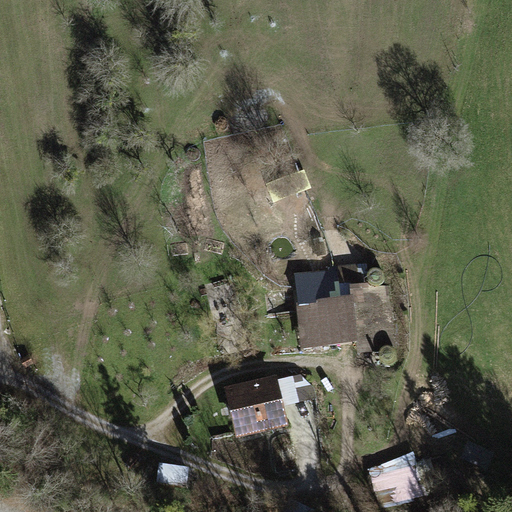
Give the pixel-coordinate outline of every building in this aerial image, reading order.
[(356,352),(396,348),(390,287),(365,289),(363,266),(329,269),(329,273),(295,276),(301,349),(355,344),(356,352)] [(382,279),(381,276),(380,274),(378,272),(376,271),(374,271),(371,272),(369,273),(368,275),(367,278),(367,280),(368,282),(369,284),(371,286),(373,286),(376,286),(378,285),(380,283),(381,281),(382,279)] [(395,358),(395,355),(394,353),(392,351),(390,350),(387,350),(385,351),(383,352),(381,354),(380,356),(380,359),(381,361),(383,363),(385,364),(387,365),(390,365),(392,364),(394,362),(395,360),(395,358)] [(301,375),(277,380),(283,406),(317,398),(314,387),(301,375)] [(276,377),(224,388),(235,438),(287,427),(283,406),(277,380),(276,377)] [(416,457),(370,470),(381,509),(432,495),(425,472),(444,467),(441,456),(418,463),(416,457)] [(190,467),(159,463),(157,483),(187,487),(190,467)]
